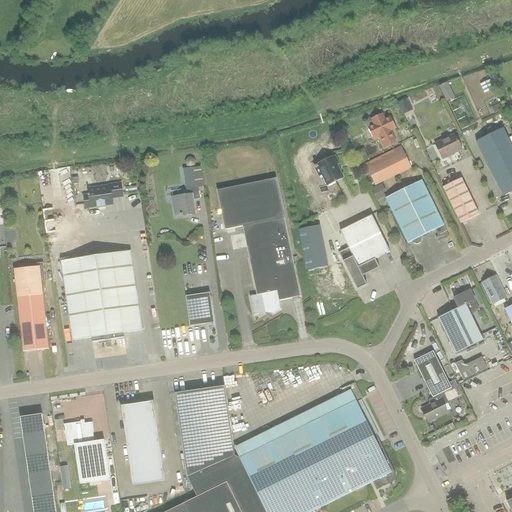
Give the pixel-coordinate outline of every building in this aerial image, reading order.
[(488,73),(492,81),(498,78),(493,70),(488,73)] [(440,86),(447,101),(455,97),(448,82),(440,86)] [(401,109),(411,104),(408,98),(398,103),(401,109)] [(492,107),(495,113),(503,109),(500,103),(492,107)] [(385,147),(395,142),(390,131),(395,128),(390,117),(385,120),(383,116),(372,121),(374,125),(369,127),(374,138),(379,136),(385,147)] [(511,191),(511,146),(504,129),(476,142),(503,196),(511,191)] [(446,138),(435,144),(442,159),(454,153),(453,152),(462,148),(455,135),(447,139),(446,138)] [(412,168),(401,146),(365,164),(376,186),(412,168)] [(369,159),(364,150),(355,154),(360,163),(369,159)] [(336,182),(344,178),(337,165),(339,164),(335,156),(314,167),(319,177),(322,175),(326,184),(334,180),(336,182)] [(179,201),(173,202),(175,215),(181,215),(181,217),(195,215),(193,200),(200,199),(198,187),(203,187),(200,167),(193,168),(195,186),(190,187),(186,188),(187,195),(178,197),(179,201)] [(254,315),(273,311),(274,314),(281,310),(279,301),(301,297),(285,218),(283,209),(276,178),(217,190),(221,210),(226,230),(243,226),(257,295),(250,297),(254,315)] [(479,215),(464,184),(461,178),(443,187),(461,224),(479,215)] [(444,225),(424,184),(422,180),(404,189),(400,188),(396,190),(395,194),(386,198),(408,243),(412,241),(413,243),(417,244),(421,243),(422,239),(421,237),(444,225)] [(89,196),(85,197),(86,207),(97,205),(97,208),(105,207),(105,204),(113,203),(112,197),(123,196),(121,183),(110,185),(110,187),(89,190),(89,195),(88,195),(89,196)] [(382,184),(372,189),(378,201),(388,196),(382,184)] [(318,214),(323,227),(339,221),(334,208),(318,214)] [(374,260),(390,252),(372,216),(340,231),(349,248),(339,253),(357,290),(367,285),(362,275),(378,268),(374,260)] [(319,226),(299,230),(308,271),(328,267),(319,226)] [(131,251),(61,261),(73,341),(92,338),(93,342),(92,342),(92,343),(124,338),(124,337),(123,333),(142,331),(131,251)] [(14,270),(23,352),(49,349),(41,277),(44,277),(42,264),(33,265),(33,268),(14,270)] [(496,276),(483,283),(493,305),(506,298),(496,276)] [(477,305),(470,291),(454,299),(458,308),(438,318),(456,354),(483,341),(472,317),(479,310),(477,305)] [(214,323),(210,293),(186,297),(190,326),(214,323)] [(452,388),(433,352),(414,361),(433,398),(438,395),(444,392),(452,388)] [(463,380),(487,368),(482,356),(466,364),(463,358),(454,362),(463,380)] [(225,386),(175,394),(187,477),(235,456),(225,386)] [(449,403),(444,392),(438,395),(441,400),(422,410),(428,422),(447,413),(444,405),(449,403)] [(235,456),(187,477),(197,497),(227,482),(241,511),(311,511),(373,481),(376,486),(380,488),(393,481),(393,480),(394,478),(394,477),(395,476),(395,474),(383,451),(381,452),(356,401),(240,458),(235,456)] [(153,402),(122,406),(133,486),(165,481),(153,402)] [(56,511),(43,414),(20,418),(34,511),(56,511)] [(467,418),(470,424),(477,421),(474,414),(467,418)] [(93,423),(93,422),(81,424),(81,422),(64,425),(65,425),(68,446),(74,445),(80,484),(110,480),(104,440),(94,442),(92,423),(93,423)] [(448,432),(455,428),(452,423),(446,427),(448,432)] [(197,497),(182,505),(185,511),(241,511),(227,482),(197,497)] [(83,510),(108,509),(107,497),(82,498),(83,510)]
